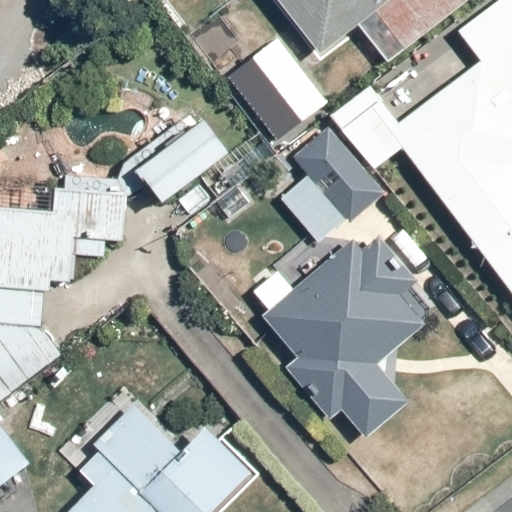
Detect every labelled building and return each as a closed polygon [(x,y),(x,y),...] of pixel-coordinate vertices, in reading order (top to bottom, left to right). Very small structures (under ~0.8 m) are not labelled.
[(276,0),(317,53),(355,23),(385,60),(462,0),(276,0)] [(511,0),(495,0),(458,29),(480,59),(396,123),(368,85),(329,115),(370,169),(401,145),(511,293),(511,0)] [(226,148),(199,114),(133,165),(160,199),(226,148)] [(382,198),(319,130),(287,161),(322,198),(350,227),(382,198)] [(0,399),(61,349),(38,320),(41,288),(49,288),(50,280),(70,281),(72,260),(105,262),(107,238),(123,239),(127,178),(57,173),(54,210),(0,205),(0,399)] [(419,278),(402,256),(378,227),(350,250),(345,243),(289,289),(273,270),(249,290),(298,350),(286,360),(331,415),(341,406),(363,433),(406,399),(375,361),(432,315),(409,287),(419,278)] [(95,484),(66,511),(206,511),(251,468),(205,422),(179,449),(133,402),(90,445),(73,462),(95,484)] [(0,481),(25,462),(0,428),(0,481)]
